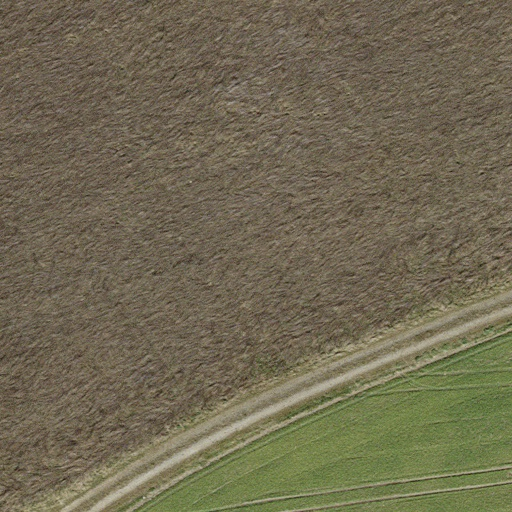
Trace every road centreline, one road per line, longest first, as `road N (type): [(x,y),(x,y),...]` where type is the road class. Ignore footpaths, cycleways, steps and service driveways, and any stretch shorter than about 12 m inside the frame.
road 1 (track): [(118,511),(345,376),(511,324)]
road 2 (track): [(0,509),(139,499)]
